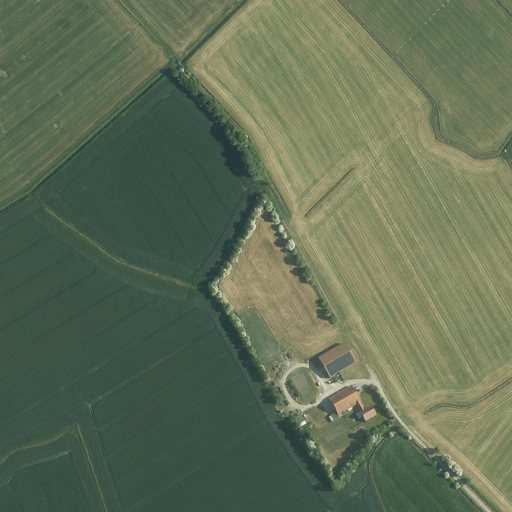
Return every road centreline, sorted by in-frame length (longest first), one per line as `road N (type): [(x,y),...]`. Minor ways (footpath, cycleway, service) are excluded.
road 1 (track): [(367,363),(263,185)]
road 2 (unclassified): [(491,511),(397,415),(367,363)]
